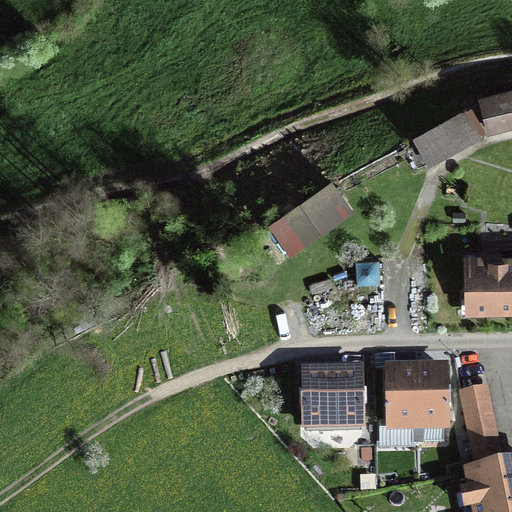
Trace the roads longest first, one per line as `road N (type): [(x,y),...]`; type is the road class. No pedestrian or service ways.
road 1 (track): [(511,62),(0,224)]
road 2 (track): [(0,509),(158,396),(275,359)]
